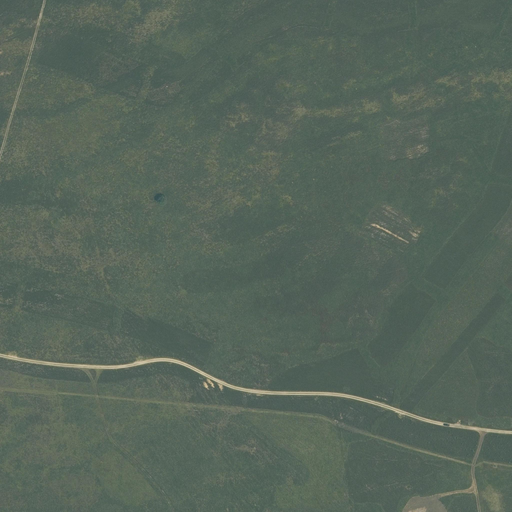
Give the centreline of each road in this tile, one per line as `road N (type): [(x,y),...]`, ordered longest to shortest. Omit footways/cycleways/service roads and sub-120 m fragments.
road 1 (track): [(511,432),(435,423),(337,396),(228,387),(166,358),(102,367),(0,354)]
road 2 (track): [(0,152),(44,0)]
